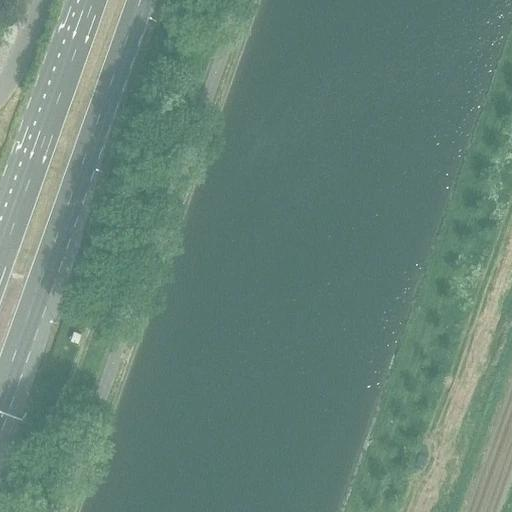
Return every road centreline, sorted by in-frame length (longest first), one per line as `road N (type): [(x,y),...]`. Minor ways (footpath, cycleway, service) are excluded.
road 1 (track): [(364,511),(511,107)]
road 2 (primary): [(0,387),(136,0)]
road 3 (primary): [(92,0),(0,261)]
